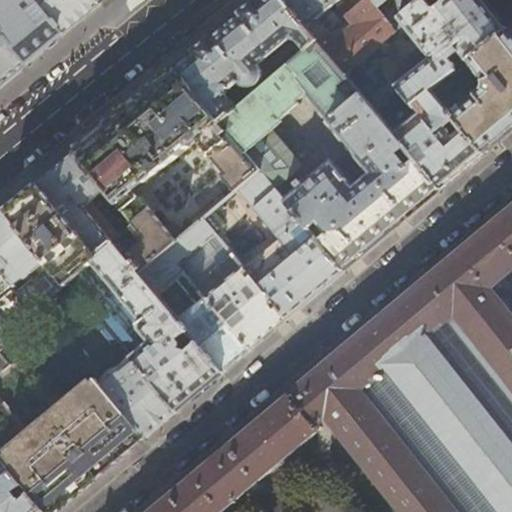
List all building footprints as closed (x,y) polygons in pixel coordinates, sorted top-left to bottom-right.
[(0,0),(0,30),(28,64),(45,50),(64,34),(36,0),(0,0)] [(36,0),(64,34),(82,19),(101,4),(97,0),(36,0)] [(249,101),(319,41),(285,0),(262,0),(240,19),(202,51),(178,70),(223,124),(239,110),(229,97),(231,89),(241,82),(250,93),(246,97),(249,101)] [(285,0),(319,41),(330,31),(340,23),(329,10),(340,0),(353,0),(359,7),(366,0),(285,0)] [(442,0),(445,2),(437,9),(433,7),(427,0),(424,0),(392,25),(371,0),(366,0),(359,7),(348,16),(355,24),(340,37),(339,36),(338,36),(337,36),(335,36),(330,31),(319,41),(347,75),(404,25),(430,57),(397,85),(403,93),(404,93),(413,104),(431,90),(449,76),(468,61),(509,28),(486,0),(442,0)] [(371,0),(392,25),(424,0),(371,0)] [(511,31),(509,28),(468,61),(484,81),(483,87),(451,114),(485,154),(511,131),(511,31)] [(0,30),(0,87),(8,81),(28,64),(0,30)] [(362,93),(347,75),(319,41),(249,101),(239,110),(223,124),(261,170),(277,189),(305,166),(274,128),(302,103),(299,99),(306,93),(329,121),(362,93)] [(261,170),(223,124),(178,70),(134,107),(78,153),(111,195),(128,215),(135,223),(113,242),(139,273),(183,236),(169,221),(160,220),(136,192),(198,140),(227,174),(224,177),(236,192),(261,170)] [(456,85),(449,76),(431,90),(438,99),(456,85)] [(451,114),(438,99),(431,90),(413,104),(413,105),(420,114),(396,134),(407,147),(412,154),(422,147),(430,157),(421,164),(442,190),(464,172),(485,154),(451,114)] [(362,93),(329,121),(372,174),(355,188),(333,161),(286,200),(345,271),(363,256),(406,220),(442,190),(421,164),(417,159),(409,165),(400,153),(407,147),(396,134),(362,93)] [(58,168),(39,184),(97,255),(113,242),(135,223),(128,215),(109,231),(108,236),(85,207),(101,194),(105,199),(111,195),(78,153),(58,168)] [(286,200),(277,189),(261,170),(236,192),(203,219),(238,261),(273,231),(280,239),(245,269),(288,319),(313,298),(345,271),(286,200)] [(24,197),(7,212),(67,285),(69,283),(99,257),(97,255),(39,184),(24,197)] [(222,511),(318,431),(315,426),(328,415),(403,511),(511,511),(511,209),(174,492),(150,511),(222,511)] [(0,217),(0,270),(12,286),(24,277),(29,282),(17,292),(35,313),(39,309),(67,285),(7,212),(0,217)] [(203,219),(183,236),(139,273),(158,295),(183,273),(205,300),(252,349),(269,334),(288,319),(245,269),(238,261),(203,219)] [(113,242),(97,255),(99,257),(69,283),(132,358),(178,411),(190,401),(210,384),(224,373),(180,321),(158,295),(139,273),(113,242)] [(0,328),(6,323),(0,315),(0,302),(15,290),(12,286),(0,270),(0,328)] [(205,300),(180,321),(224,373),(237,362),(252,349),(205,300)] [(0,456),(25,486),(31,493),(46,511),(57,511),(77,495),(117,461),(147,437),(102,384),(95,375),(28,431),(0,396),(0,374),(11,366),(0,352),(0,343),(2,341),(0,338),(0,456)] [(103,382),(102,384),(147,437),(162,424),(178,411),(132,358),(120,368),(116,369),(114,370),(109,373),(109,374),(107,376),(105,379),(103,382)] [(0,456),(0,511),(46,511),(31,493),(19,503),(13,496),(25,486),(0,456)]
